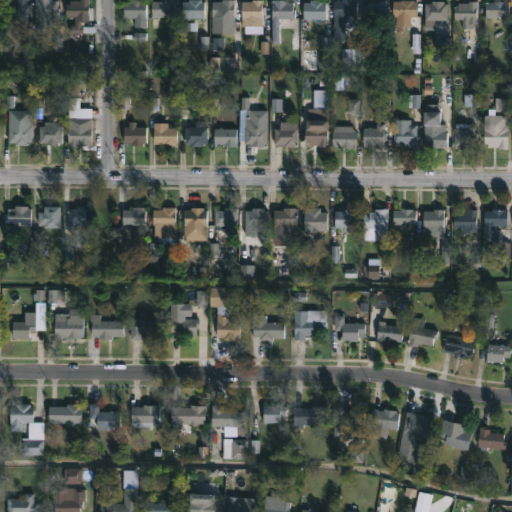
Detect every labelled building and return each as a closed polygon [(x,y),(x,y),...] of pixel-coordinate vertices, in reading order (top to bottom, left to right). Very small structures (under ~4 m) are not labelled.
[(27,12),(27,21),(18,21),(18,16),(7,16),(7,0),(28,0),(28,4),(30,4),(29,12),(27,12)] [(57,0),(57,7),(59,7),(58,17),(55,17),(55,23),(44,23),(44,27),(35,27),(35,0),(57,0)] [(93,7),(93,19),(83,19),(83,25),(95,26),(95,32),(83,32),(83,33),(79,33),(79,39),(69,39),(69,24),(74,24),(74,15),(66,15),(66,2),(70,2),(70,0),(89,0),(89,7),(93,7)] [(141,0),(141,1),(146,1),(146,27),(133,26),(133,17),(124,17),(124,3),(130,3),(130,0),(141,0)] [(174,0),(174,16),(160,16),(160,18),(152,16),(152,1),(161,1),(161,0),(174,0)] [(206,0),(206,17),(183,18),(182,0),(206,0)] [(235,0),(235,17),(213,16),(213,0),(222,1),(222,0),(235,0)] [(263,0),(263,6),(266,6),(265,14),(262,14),(262,25),(255,25),(255,32),(245,32),(245,25),(241,25),(242,0),(263,0)] [(286,0),(287,2),(294,2),(295,17),(279,17),(279,42),(271,42),(271,0),(286,0)] [(318,0),(327,1),(326,19),(303,18),(304,1),(310,2),(310,0),(318,0)] [(351,0),(357,1),(357,10),(354,9),(354,16),(334,16),(335,0),(351,0)] [(386,0),(386,24),(371,24),(371,17),(363,17),(363,5),(368,5),(368,1),(386,0)] [(415,0),(418,1),(417,15),(410,15),(410,20),(396,20),(396,15),(393,15),(394,1),(415,0)] [(432,0),(445,1),(445,3),(448,3),(448,19),(435,20),(435,26),(425,26),(425,3),(432,3),(432,0)] [(478,0),(477,12),(477,23),(469,23),(469,29),(461,29),(461,38),(454,38),(454,27),(462,28),(462,19),(454,19),(454,5),(459,5),(459,2),(478,0)] [(509,2),(509,16),(485,15),(486,1),(509,2)] [(481,40),(481,61),(473,61),(473,55),(463,55),(463,41),(481,40)] [(80,77),(80,79),(91,79),(91,87),(79,87),(79,95),(66,95),(66,77),(80,77)] [(249,100),(249,109),(267,109),(267,143),(264,143),(264,146),(254,146),(254,143),(245,143),(245,109),(241,109),(241,96),(248,96),(248,92),(257,92),(257,100),(249,100)] [(92,118),(92,146),(78,146),(78,142),(68,142),(68,107),(92,107),(92,118)] [(328,119),(327,146),(308,144),(309,141),(305,141),(307,119),(319,119),(319,107),(328,107),(327,119),(328,119)] [(28,110),(28,116),(30,116),(30,142),(27,142),(27,145),(13,144),(13,142),(8,142),(9,109),(28,110)] [(448,131),(447,146),(431,147),(431,145),(423,145),(425,110),(441,110),(441,124),(444,124),(444,131),(448,131)] [(505,114),(505,124),(509,124),(509,148),(488,146),(488,143),(484,143),(484,114),(505,114)] [(411,119),(411,123),(417,123),(417,147),(409,147),(409,145),(398,145),(398,142),(394,142),(393,129),(395,129),(395,119),(411,119)] [(208,127),(207,142),(204,142),(204,146),(191,146),(191,144),(185,143),(186,126),(194,125),(193,127),(196,127),(196,120),(203,120),(203,126),(208,127)] [(59,122),(58,126),(62,127),(62,143),(58,143),(58,146),(47,146),(47,142),(39,142),(40,126),(44,126),(44,121),(59,122)] [(146,126),(145,142),(142,142),(142,145),(131,144),(132,142),(124,142),(125,126),(128,126),(129,121),(135,121),(135,125),(146,126)] [(384,123),(384,130),(386,130),(386,140),(384,140),(384,148),(375,148),(375,145),(363,146),(364,127),(377,127),(377,123),(384,123)] [(467,123),(467,124),(475,124),(475,133),(477,133),(477,140),(475,140),(475,147),(464,148),(464,145),(455,146),(455,123),(467,123)] [(356,131),(356,147),(333,146),(334,125),(353,126),(356,131)] [(163,127),(177,127),(177,145),(165,146),(165,143),(155,143),(155,128),(163,127)] [(240,128),(239,147),(215,143),(215,131),(220,131),(220,127),(240,128)] [(297,128),(297,146),(284,146),(284,143),(275,143),(275,128),(280,129),(280,127),(297,128)] [(27,206),(27,208),(30,208),(30,225),(8,224),(8,208),(14,207),(14,205),(27,206)] [(60,206),(60,228),(44,228),(44,224),(37,225),(37,212),(44,212),(44,206),(60,206)] [(91,206),(91,224),(75,224),(75,230),(68,230),(68,208),(70,208),(70,207),(78,208),(78,206),(91,206)] [(146,207),(145,224),(123,224),(123,209),(132,209),(132,206),(146,207)] [(176,207),(175,244),(157,243),(157,237),(153,237),(153,209),(163,210),(163,206),(176,207)] [(203,206),(203,209),(207,209),(208,238),(185,239),(185,209),(191,209),(191,206),(203,206)] [(237,209),(236,225),(214,225),(215,210),(221,210),(222,207),(237,207),(237,209)] [(265,207),(265,210),(268,210),(268,226),(245,226),(245,210),(253,210),(253,207),(265,207)] [(297,240),(275,240),(274,210),(284,210),(284,207),(297,207),(297,240)] [(321,207),(321,211),(327,211),(327,230),(316,230),(316,231),(310,231),(310,228),(305,228),(305,211),(308,211),(308,207),(321,207)] [(358,208),(358,231),(344,231),(344,228),(335,228),(335,210),(345,211),(345,208),(358,208)] [(405,208),(417,209),(417,224),(393,224),(393,209),(405,208)] [(444,208),(444,216),(447,216),(447,223),(444,223),(444,232),(433,232),(433,236),(424,236),(424,210),(444,208)] [(389,210),(389,240),(363,239),(364,214),(370,214),(370,211),(375,211),(375,209),(389,210)] [(477,209),(477,232),(460,231),(461,227),(454,227),(454,214),(457,214),(457,211),(477,209)] [(494,233),(494,242),(485,242),(483,240),(485,209),(508,209),(508,225),(502,225),(502,228),(497,228),(497,233),(494,233)] [(210,306),(210,287),(228,287),(228,306),(210,306)] [(186,303),(186,318),(199,318),(198,336),(172,335),(171,303),(186,303)] [(302,340),(294,340),(294,310),(327,310),(327,327),(320,327),(320,335),(305,335),(305,340),(302,340)] [(122,320),(123,336),(112,336),(112,338),(99,338),(99,335),(93,335),(92,321),(90,321),(90,313),(100,313),(100,319),(122,320)] [(221,313),(221,314),(229,314),(229,321),(240,321),(240,337),(237,337),(237,340),(222,340),(222,337),(217,337),(217,313),(221,313)] [(83,314),(83,337),(66,338),(66,340),(54,340),(55,320),(60,320),(61,316),(69,317),(69,314),(83,314)] [(344,314),(344,322),(366,321),(366,334),(360,334),(360,340),(341,340),(341,330),(335,330),(334,314),(344,314)] [(274,335),(274,339),(260,339),(260,336),(253,336),(254,315),(266,315),(266,321),(284,322),(284,335),(274,335)] [(438,331),(437,337),(435,336),(433,344),(419,341),(418,346),(407,343),(413,316),(425,319),(424,327),(438,331)] [(141,339),(131,339),(131,317),(157,318),(156,332),(153,332),(153,334),(142,334),(142,339),(141,339)] [(29,321),(36,321),(36,333),(30,333),(30,339),(12,338),(13,321),(29,321)] [(379,323),(403,326),(402,341),(392,340),(392,342),(377,340),(379,323)] [(476,340),(472,356),(464,354),(464,357),(454,354),(454,352),(444,350),(448,333),(476,340)] [(504,344),(504,345),(511,346),(510,357),(504,357),(504,362),(486,360),(488,343),(504,344)] [(98,402),(100,404),(100,411),(120,410),(120,420),(114,420),(114,430),(98,430),(97,418),(90,418),(90,404),(98,402)] [(30,404),(30,406),(34,405),(34,422),(44,422),(44,455),(23,455),(23,438),(28,438),(28,422),(24,422),(24,430),(11,430),(11,405),(16,405),(16,403),(30,404)] [(81,418),(81,424),(48,422),(48,405),(80,403),(81,418)] [(280,404),(280,406),(287,406),(286,417),(280,417),(280,423),(264,423),(264,405),(275,405),(275,403),(280,404)] [(148,404),(156,405),(156,406),(159,406),(159,424),(148,425),(148,424),(131,424),(131,405),(143,407),(143,404),(148,404)] [(195,404),(206,406),(206,423),(199,423),(199,424),(182,423),(181,428),(171,428),(171,405),(191,406),(191,404),(195,404)] [(224,404),(224,409),(236,410),(236,425),(213,425),(213,404),(224,404)] [(327,405),(327,424),(320,424),(320,427),(310,426),(310,424),(303,424),(303,427),(296,427),(296,424),(293,424),(294,406),(312,408),(312,405),(327,405)] [(337,436),(334,436),(335,406),(346,406),(346,410),(362,410),(361,426),(351,426),(351,436),(337,436)] [(398,410),(398,413),(400,413),(398,429),(388,427),(386,439),(383,438),(384,436),(374,435),(375,425),(371,423),(373,408),(383,411),(384,408),(398,410)] [(431,420),(429,437),(422,436),(420,448),(400,444),(407,410),(419,412),(418,418),(431,420)] [(471,430),(468,446),(466,445),(465,449),(445,446),(446,438),(438,436),(442,418),(452,420),(451,427),(471,430)] [(504,433),(504,441),(506,441),(506,449),(478,447),(480,426),(487,427),(487,429),(490,429),(490,433),(504,433)] [(249,458),(249,441),(234,441),(234,458),(249,458)] [(66,485),(82,485),(82,470),(66,470),(66,485)] [(74,487),(74,489),(85,489),(86,501),(83,501),(83,508),(81,508),(81,511),(55,511),(55,488),(74,487)] [(138,487),(138,511),(100,511),(100,503),(105,503),(105,501),(123,503),(123,487),(138,487)] [(34,493),(35,503),(38,503),(37,511),(7,511),(7,498),(25,498),(25,494),(34,493)] [(215,496),(215,511),(188,511),(189,494),(215,495),(215,496)] [(277,495),(276,497),(285,498),(285,502),(291,502),(290,511),(262,511),(264,495),(277,495)] [(176,503),(175,511),(144,511),(145,496),(153,496),(152,502),(176,503)] [(255,507),(254,511),(226,511),(228,499),(251,501),(250,507),(255,507)]
